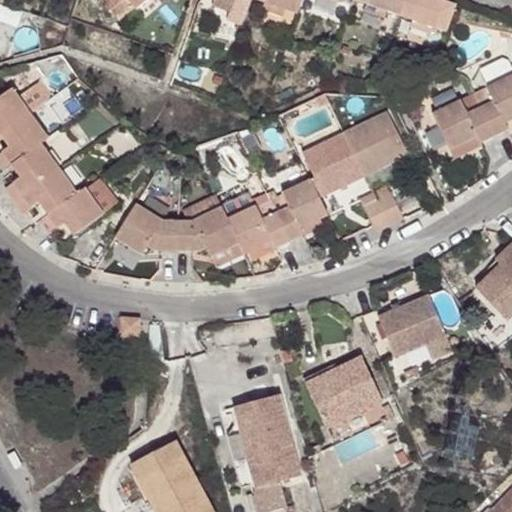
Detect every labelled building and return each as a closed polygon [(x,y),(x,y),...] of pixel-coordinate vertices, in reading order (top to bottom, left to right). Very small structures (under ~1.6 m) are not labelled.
[(99,0),(117,18),(138,0),(99,0)] [(246,5),(247,0),(209,0),(209,1),(231,8),(234,1),(246,5)] [(247,0),(246,5),(258,9),(255,17),(277,25),(280,17),(292,21),(299,0),(247,0)] [(397,18),(403,0),(350,0),(350,1),(363,6),(361,13),(381,19),(384,13),(397,18)] [(443,32),(452,5),(437,0),(403,0),(397,18),(409,22),(407,28),(428,36),(431,28),(443,32)] [(474,112),(488,141),(501,135),(498,128),(511,120),(511,89),(508,81),(481,94),(487,105),(474,112)] [(0,132),(28,112),(10,87),(0,94),(0,132)] [(472,149),(488,141),(474,112),(459,119),(452,106),(426,120),(443,154),(468,142),(472,149)] [(9,165),(40,142),(46,137),(28,112),(0,132),(0,136),(7,146),(0,152),(0,167),(2,170),(9,165)] [(341,133),(362,177),(404,157),(382,113),(341,133)] [(501,135),(501,137),(511,131),(511,120),(498,128),(501,135)] [(320,198),(362,177),(341,133),(299,154),(310,180),(320,198)] [(3,189),(12,201),(59,167),(40,142),(9,165),(18,178),(3,189)] [(443,154),(448,164),(473,151),(472,149),(468,142),(443,154)] [(59,167),(12,201),(21,213),(36,203),(46,215),(78,192),(59,167)] [(315,200),(320,198),(310,180),(306,182),(315,200)] [(283,206),(271,212),(286,244),(298,238),(296,232),(318,221),(324,218),(315,200),(306,182),(278,196),(283,206)] [(83,188),(78,192),(46,215),(38,221),(48,234),(63,223),(71,235),(102,214),(83,188)] [(373,199),(387,229),(399,223),(384,194),(373,199)] [(372,236),(387,229),(373,199),(358,206),(372,236)] [(152,253),(173,254),(175,221),(160,220),(134,203),(113,236),(139,254),(144,247),(152,253)] [(286,244),(271,212),(257,219),(251,207),(224,221),(236,247),(241,257),(269,244),(273,251),(286,244)] [(175,221),(173,254),(195,256),(204,252),(208,260),(236,247),(224,221),(218,209),(190,222),(175,221)] [(296,232),(298,238),(321,226),(318,221),(296,232)] [(236,247),(208,260),(213,270),(241,257),(236,247)] [(502,321),(511,312),(511,253),(473,288),(502,321)] [(396,362),(446,341),(430,300),(380,322),(396,362)] [(128,328),(118,326),(118,343),(137,345),(137,329),(128,328)] [(304,385),(320,424),(377,400),(359,356),(326,370),(328,375),(304,385)] [(297,370),(304,385),(328,375),(326,370),(322,360),(297,370)] [(280,395),(233,408),(237,423),(254,485),(255,489),(302,477),(280,395)] [(227,438),(242,488),(254,485),(237,423),(227,438)] [(212,511),(172,451),(130,479),(151,511),(212,511)] [(511,511),(511,492),(492,511),(511,511)]
